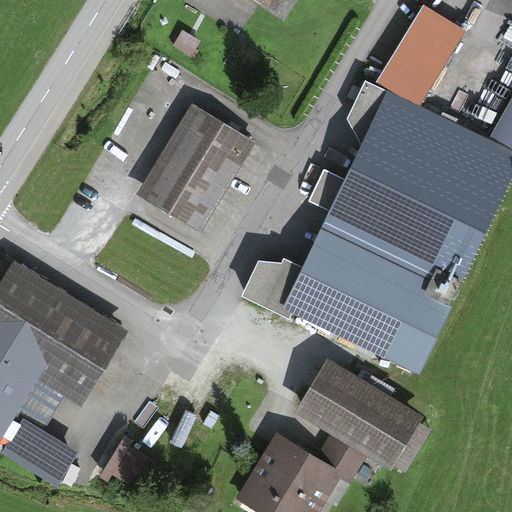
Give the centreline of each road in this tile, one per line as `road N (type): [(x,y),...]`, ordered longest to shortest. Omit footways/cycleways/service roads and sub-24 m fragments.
road 1 (residential): [(0,225),(148,326),(170,333),(203,320),(391,0)]
road 2 (secondary): [(0,165),(105,0)]
